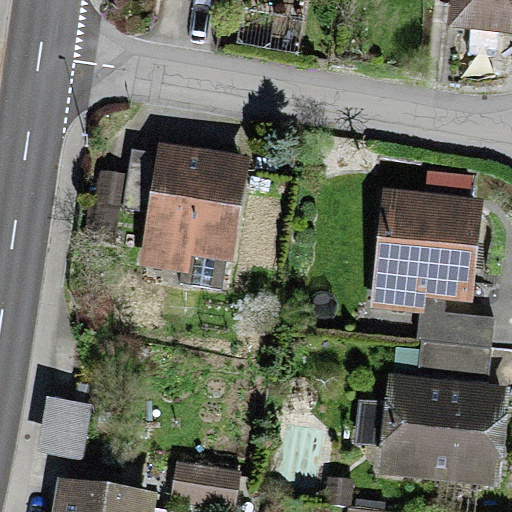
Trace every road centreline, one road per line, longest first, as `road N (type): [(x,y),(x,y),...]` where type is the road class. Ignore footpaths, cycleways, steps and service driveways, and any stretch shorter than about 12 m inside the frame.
road 1 (residential): [(511,127),(38,56)]
road 2 (primary): [(0,326),(38,56)]
